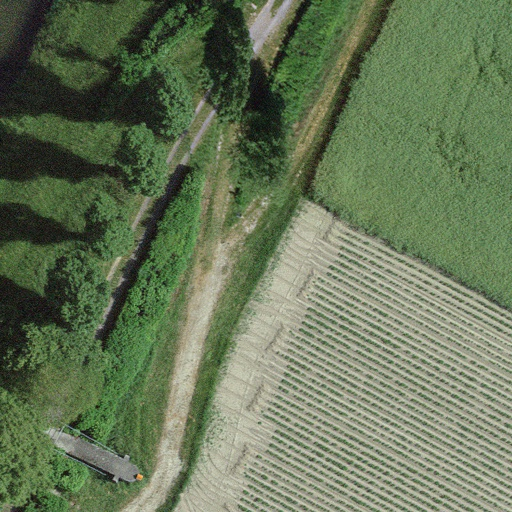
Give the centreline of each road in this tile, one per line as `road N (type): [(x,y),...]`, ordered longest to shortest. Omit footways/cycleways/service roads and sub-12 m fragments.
road 1 (track): [(255,0),(0,511)]
road 2 (track): [(379,0),(161,496),(145,511)]
road 3 (track): [(161,496),(218,259),(260,0)]
